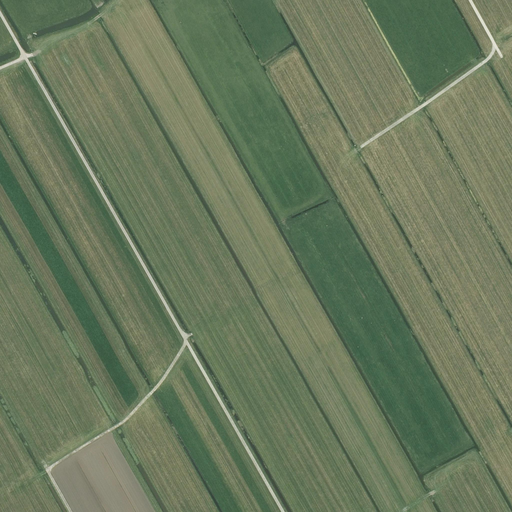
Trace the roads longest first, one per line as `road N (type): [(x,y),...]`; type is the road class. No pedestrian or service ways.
road 1 (track): [(0,13),(282,511)]
road 2 (track): [(186,341),(126,419),(47,469),(70,511)]
road 3 (track): [(493,43),(484,61),(360,147)]
